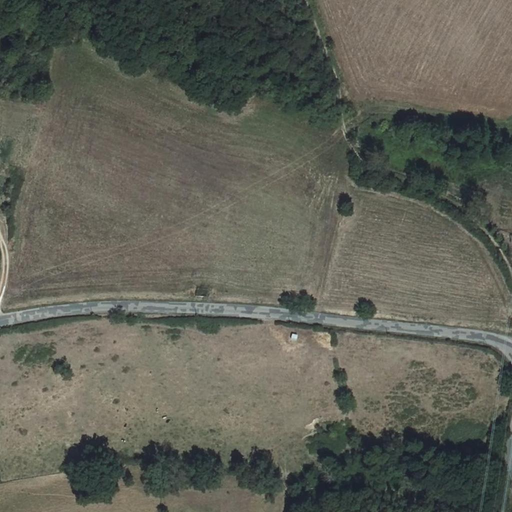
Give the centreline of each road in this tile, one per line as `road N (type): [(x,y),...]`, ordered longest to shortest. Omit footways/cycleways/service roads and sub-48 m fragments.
road 1 (unclassified): [(511,353),(496,338),(175,308),(100,306),(0,322)]
road 2 (track): [(311,0),(348,142),(365,162),(476,226),(511,275)]
